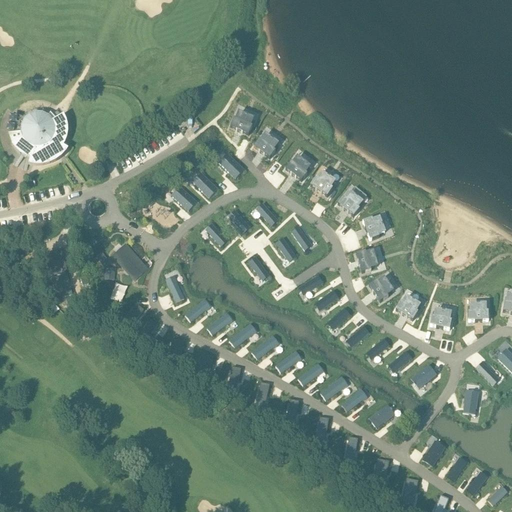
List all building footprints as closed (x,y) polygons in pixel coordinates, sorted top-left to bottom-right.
[(234,120),(230,129),(236,131),(235,132),(237,132),(241,134),(242,134),(248,137),(252,128),(250,127),(252,121),(247,118),(247,117),(245,116),(244,117),(239,115),(236,121),(234,120)] [(25,139),(11,147),(15,152),(19,156),(20,156),(23,158),(25,159),(29,160),(28,166),(28,167),(35,168),(42,167),(49,166),(55,163),(61,159),(66,153),(67,150),(63,148),(64,145),(66,140),(67,134),(67,128),(65,122),(63,117),(62,116),(49,124),(45,121),(41,119),(35,118),(30,120),(26,124),(24,129),(23,134),(25,139)] [(259,141),(253,149),(258,152),(258,153),(259,153),(263,156),(269,161),(275,153),(273,151),(277,146),(272,142),(273,141),(271,139),(270,140),(265,137),(261,142),(259,141)] [(119,160),(124,172),(148,161),(143,149),(119,160)] [(224,161),(219,165),(235,180),(244,171),(227,155),(223,160),(224,161)] [(291,163),(285,171),(290,175),(291,176),(295,178),(295,179),(296,180),(296,179),(301,183),(307,175),(305,174),(309,169),(304,165),(305,164),(303,162),(302,163),(297,159),(293,165),(291,163)] [(197,180),(193,184),(209,200),(217,191),(201,175),(196,179),(197,180)] [(315,180),(310,188),(315,191),(315,192),(316,192),(317,191),(321,194),(320,195),(321,196),(327,199),(332,191),(330,189),(334,184),(328,180),(329,179),(327,178),(326,179),(321,175),(317,181),(315,180)] [(176,194),(172,198),(188,213),(196,203),(179,188),(175,193),(176,194)] [(343,199),(337,207),(342,211),(343,212),(344,211),(347,213),(347,214),(348,215),(353,219),(359,211),(357,210),(362,204),(356,200),(357,200),(355,198),(355,199),(349,195),(345,200),(343,199)] [(256,211),(271,228),(277,222),(262,205),(263,206),(257,211),(256,211)] [(228,218),(243,235),(250,229),(234,212),(235,213),(229,218),(228,218)] [(372,220),(362,224),(364,230),(365,231),(366,231),(368,235),(366,235),(367,237),(369,243),(379,239),(378,237),(384,235),(382,229),(383,228),(382,226),(381,226),(379,220),(372,223),(372,220)] [(205,231),(205,232),(221,248),(227,242),(211,226),(212,227),(206,232),(205,231)] [(298,229),(291,234),(305,253),(305,252),(304,252),(311,247),(311,248),(312,248),(298,229)] [(283,240),(275,245),(289,264),(289,263),(295,258),(296,259),(283,240)] [(144,274),(141,270),(144,268),(125,246),(116,254),(138,279),(144,274)] [(365,253),(356,256),(357,262),(358,263),(359,267),(359,268),(359,269),(361,275),(371,272),(370,270),(377,268),(375,262),(376,262),(375,259),(374,259),(372,253),(366,255),(365,253)] [(255,259),(248,265),(262,283),(262,282),(268,277),(269,278),(255,259)] [(105,270),(105,280),(113,280),(114,270),(105,270)] [(73,301),(67,275),(52,279),(57,300),(66,297),(68,302),(73,301)] [(169,281),(166,283),(176,304),(184,301),(176,283),(174,278),(169,280),(169,281)] [(318,278),(298,290),(299,290),(303,296),(303,297),(322,285),(318,278)] [(373,285),(368,288),(372,293),(373,294),(375,298),(376,299),(380,304),(388,299),(386,297),(392,293),(388,288),(389,287),(388,285),(387,286),(384,280),(378,284),(377,282),(373,285)] [(333,293),(314,306),(315,306),(320,312),(319,313),(338,300),(333,293)] [(504,304),(502,314),(508,315),(510,316),(510,314),(511,314),(511,298),(507,298),(506,305),(504,304)] [(400,304),(395,312),(400,316),(402,317),(402,316),(406,318),(405,319),(407,320),(412,323),(417,314),(415,313),(419,307),(413,304),(414,303),(412,302),(411,303),(406,299),(402,305),(400,304)] [(203,302),(185,317),(190,324),(205,312),(206,313),(210,309),(207,304),(206,305),(203,302)] [(49,318),(58,310),(54,305),(44,312),(49,318)] [(470,314),(467,314),(468,324),(474,324),(476,324),(476,323),(480,322),(480,324),(482,324),(482,323),(488,323),(488,313),(485,313),(485,307),(478,307),(478,306),(476,306),(476,307),(470,307),(470,314)] [(135,307),(119,327),(127,333),(143,313),(135,307)] [(344,310),(326,325),(327,326),(327,325),(332,331),(332,332),(349,317),(344,310)] [(431,318),(429,328),(436,329),(436,330),(437,330),(437,329),(442,330),(441,331),(443,331),(449,332),(451,322),(449,322),(450,315),(444,314),(444,313),(442,312),(441,313),(435,312),(434,319),(431,318)] [(225,316),(206,330),(212,337),(227,326),(228,326),(232,323),(229,318),(228,319),(225,316)] [(196,333),(204,326),(200,321),(191,328),(196,333)] [(149,322),(135,342),(143,347),(157,327),(149,322)] [(249,327),(229,343),(234,350),(251,337),(252,337),(256,334),(252,329),(252,330),(249,327)] [(363,328),(345,343),(346,344),(346,343),(351,349),(351,350),(368,335),(363,328)] [(223,333),(214,339),(218,346),(228,340),(223,333)] [(272,338),(251,354),(257,362),(273,349),(274,349),(278,346),(275,341),(274,342),(272,338)] [(172,341),(167,365),(179,367),(184,343),(172,341)] [(383,341),(365,355),(366,356),(366,355),(371,361),(371,362),(389,348),(383,341)] [(501,356),(497,360),(511,374),(511,356),(506,351),(502,355),(502,354),(501,356)] [(405,353),(388,368),(389,368),(394,374),(393,374),(393,375),(411,360),(405,353)] [(295,354),(275,368),(280,375),(296,364),(301,361),(298,356),(297,357),(295,354)] [(201,356),(196,380),(208,382),(213,358),(201,356)] [(482,364),(475,370),(492,387),(499,381),(482,364)] [(317,367),(297,381),(303,388),(318,376),(319,377),(323,374),(320,369),(319,370),(317,367)] [(428,367),(411,381),(414,385),(413,386),(415,388),(415,387),(418,391),(436,377),(428,367)] [(231,370),(225,395),(235,397),(240,372),(231,370)] [(341,380),(320,395),(325,403),(342,390),(343,391),(347,387),(344,382),(343,383),(341,380)] [(260,385),(254,411),(263,413),(269,388),(260,385)] [(360,392),(341,407),(346,414),(362,402),(362,403),(367,399),(363,395),(362,395),(360,392)] [(466,393),(462,415),(475,417),(478,395),(466,393)] [(289,402),(284,428),(294,430),(299,404),(289,402)] [(387,407),(369,420),(376,430),(394,417),(391,413),(392,412),(390,410),(390,411),(387,407)] [(319,420),(315,446),(324,448),(328,422),(319,420)] [(348,440),(344,466),(353,467),(357,442),(348,440)] [(434,444),(422,462),(432,469),(445,449),(440,446),(439,447),(434,444)] [(459,459),(447,478),(454,483),(466,464),(466,465),(459,460),(460,459),(459,459)] [(377,462),(373,484),(385,487),(389,464),(377,462)] [(480,473),(466,492),(473,497),(487,479),(486,479),(480,474),(481,474),(480,473)] [(406,481),(401,504),(413,506),(418,484),(406,481)] [(501,490),(487,503),(493,508),(506,495),(506,493),(503,490),(501,490)] [(440,498),(434,511),(444,511),(448,502),(440,498)]
